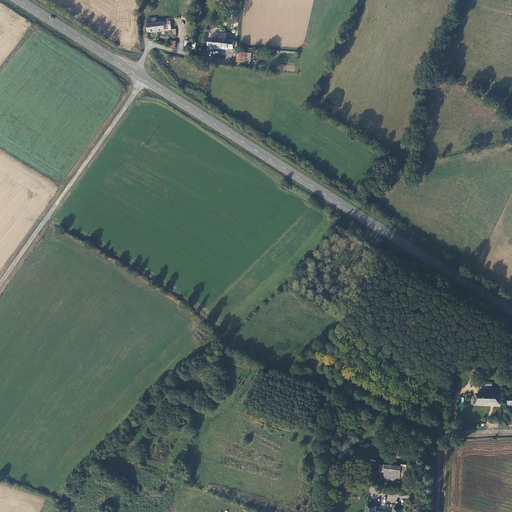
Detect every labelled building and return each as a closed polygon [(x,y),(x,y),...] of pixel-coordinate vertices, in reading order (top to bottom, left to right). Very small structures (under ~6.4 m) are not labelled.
[(146,19),(147,32),(165,30),(164,22),(160,23),(160,20),(156,20),(155,18),(146,19)] [(208,38),(207,47),(213,47),(213,48),(234,49),(234,41),(233,41),(233,38),(229,37),(229,40),(226,40),(226,34),(214,34),(214,39),(208,38)] [(237,62),(248,63),(249,53),(238,52),(237,62)] [(499,390),(484,390),(484,395),(475,395),(475,398),(472,398),(472,405),(499,406),(499,390)] [(388,463),(386,479),(401,481),(404,465),(388,463)] [(401,511),(402,508),(394,507),(393,511),(380,509),(376,508),(377,503),(368,502),(365,511),(401,511)]
